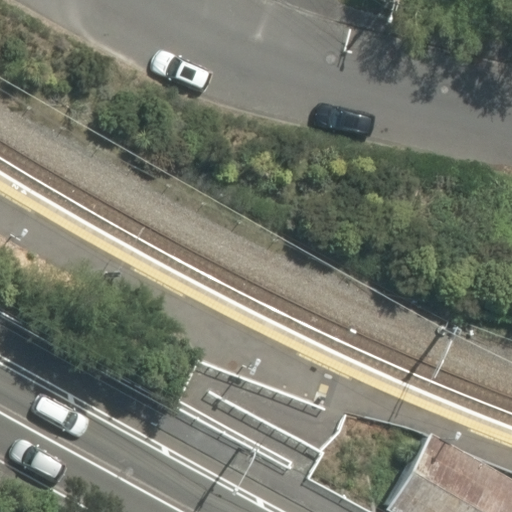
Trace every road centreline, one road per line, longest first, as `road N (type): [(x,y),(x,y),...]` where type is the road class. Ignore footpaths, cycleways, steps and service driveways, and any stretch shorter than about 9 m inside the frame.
road 1 (residential): [(511,113),(418,93),(221,0)]
road 2 (secondary): [(194,511),(0,405)]
